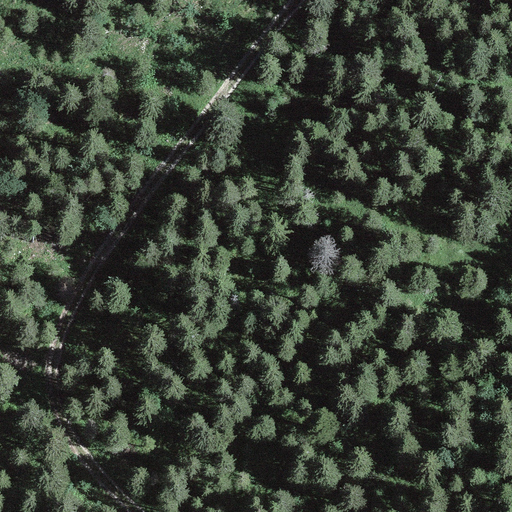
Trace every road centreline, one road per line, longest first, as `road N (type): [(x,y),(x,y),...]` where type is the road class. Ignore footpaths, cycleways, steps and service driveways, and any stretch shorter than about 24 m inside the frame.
road 1 (track): [(298,0),(97,271),(56,349),(54,378),(69,432),(133,511)]
road 2 (track): [(511,150),(168,169)]
